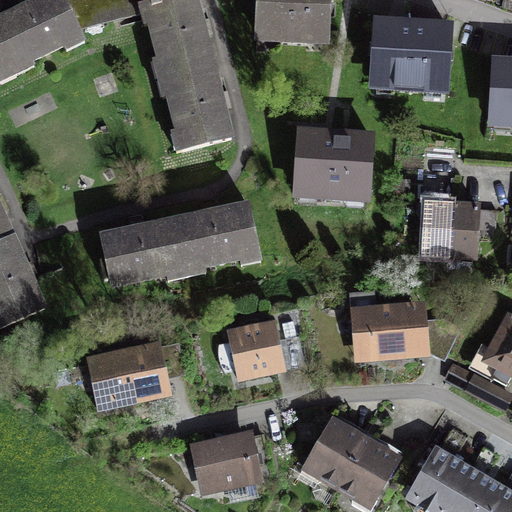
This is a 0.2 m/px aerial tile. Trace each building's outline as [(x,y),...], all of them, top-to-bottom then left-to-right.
[(45,0),(0,22),(0,48),(12,73),(81,39),(77,29),(62,0),(45,0)] [(62,0),(77,29),(147,13),(145,6),(170,0),(62,0)] [(163,78),(211,66),(194,0),(170,0),(145,6),(147,13),(163,78)] [(307,38),(328,39),(330,0),(258,0),(257,35),(278,36),(278,42),(307,43),(307,38)] [(511,0),(505,0),(503,7),(511,9),(511,0)] [(445,86),(448,31),(379,26),(375,81),(396,83),(396,89),(423,90),(424,85),(445,86)] [(0,78),(12,73),(0,48),(0,78)] [(211,66),(163,78),(182,152),(229,140),(211,66)] [(511,67),(496,66),(493,121),(511,122),(511,67)] [(373,206),(376,149),(295,146),(293,203),(373,206)] [(450,257),(454,209),(426,207),(423,255),(450,257)] [(0,243),(13,237),(0,208),(0,243)] [(248,208),(175,224),(186,274),(259,258),(248,208)] [(454,209),(450,257),(475,259),(477,238),(494,240),(496,212),(454,209)] [(114,290),(186,274),(175,224),(103,240),(114,290)] [(13,237),(0,243),(0,329),(46,309),(13,237)] [(375,294),(348,297),(354,369),(431,363),(426,308),(377,312),(375,294)] [(511,327),(499,320),(474,364),(511,385),(511,327)] [(286,378),(275,326),(226,337),(238,389),(286,378)] [(172,403),(161,349),(86,365),(97,418),(172,403)] [(509,396),(452,366),(446,378),(502,408),(509,396)] [(306,471),(340,489),(366,442),(332,423),(306,471)] [(257,459),(253,438),(190,451),(200,502),(228,496),(230,507),(255,502),(253,491),(263,489),(261,477),(265,476),(261,458),(257,459)] [(400,460),(366,442),(340,489),(374,508),(400,460)] [(434,511),(444,511),(469,472),(437,454),(411,499),(434,511)] [(487,511),(501,491),(469,472),(444,511),(487,511)] [(511,511),(511,497),(501,491),(487,511),(511,511)]
